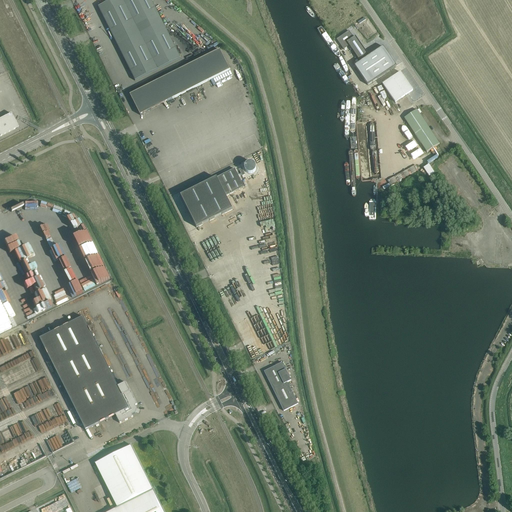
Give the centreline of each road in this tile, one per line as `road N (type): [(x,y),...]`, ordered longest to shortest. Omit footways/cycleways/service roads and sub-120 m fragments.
road 1 (track): [(343,511),(302,351),(279,158),(251,56),(187,0)]
road 2 (unknown): [(156,408),(101,309),(82,304),(42,319),(41,345),(81,430),(92,440),(109,435)]
road 3 (tertiary): [(91,110),(232,390)]
road 4 (tertiary): [(237,375),(100,106)]
road 5 (unclassified): [(511,217),(360,0)]
road 6 (unclassified): [(502,511),(492,400),(511,354)]
road 7 (tertiary): [(236,398),(294,511)]
road 8 (tertiary): [(305,511),(248,401)]
road 9 (unknown): [(167,418),(94,458),(88,495)]
